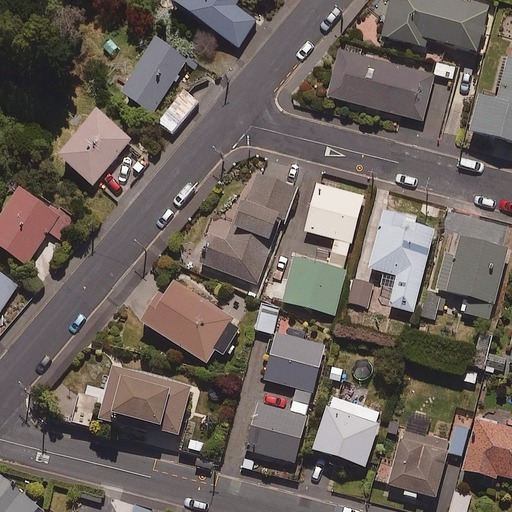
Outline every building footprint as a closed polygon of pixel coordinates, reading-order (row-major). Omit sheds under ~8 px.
[(169,0),(238,46),(255,20),(232,5),(235,0),(169,0)] [(464,0),(390,0),(381,37),(426,48),(428,41),(477,54),(489,6),(464,0)] [(153,37),(118,94),(151,115),(187,58),(153,37)] [(434,75),(337,50),(325,96),(422,122),(434,75)] [(477,94),(467,131),(511,142),(511,57),(508,57),(496,99),(477,94)] [(197,102),(182,90),(156,122),(171,135),(197,102)] [(96,107),(55,154),(92,186),(133,139),(96,107)] [(298,189),(253,173),(229,242),(209,235),(198,264),(257,285),(279,221),(286,223),(298,189)] [(366,196),(314,184),(302,232),(333,240),(327,264),(290,254),(278,302),(334,316),(345,272),(341,271),(348,244),(353,245),(366,196)] [(56,212),(16,186),(0,209),(0,248),(25,266),(48,232),(64,243),(79,220),(59,206),(56,212)] [(407,217),(384,212),(371,267),(399,274),(391,308),(415,314),(435,229),(406,222),(407,217)] [(510,249),(460,237),(456,255),(441,252),(432,292),(496,307),(510,249)] [(0,272),(0,312),(18,284),(0,272)] [(375,284),(350,280),(346,304),(370,309),(375,284)] [(233,318),(173,282),(164,298),(156,294),(139,322),(207,363),(214,351),(223,356),(240,327),(231,322),(233,318)] [(438,311),(443,312),(446,299),(441,298),(442,295),(424,291),(418,315),(436,319),(438,311)] [(279,308),(263,304),(256,330),(272,334),(279,308)] [(255,400),(242,451),(295,465),(307,416),(304,415),(310,392),(314,394),(327,345),(274,331),(261,380),(296,390),(290,410),(255,400)] [(191,386),(110,363),(94,419),(145,433),(147,426),(177,434),(191,386)] [(381,425),(326,406),(310,450),(365,469),(381,425)] [(511,428),(474,419),(460,472),(495,481),(496,475),(511,478),(511,428)] [(467,429),(455,426),(448,453),(461,456),(467,429)] [(448,450),(398,438),(386,485),(436,498),(448,450)] [(23,497),(0,477),(0,511),(38,511),(30,504),(33,500),(26,493),(23,497)] [(466,511),(471,495),(455,491),(449,511),(466,511)]
